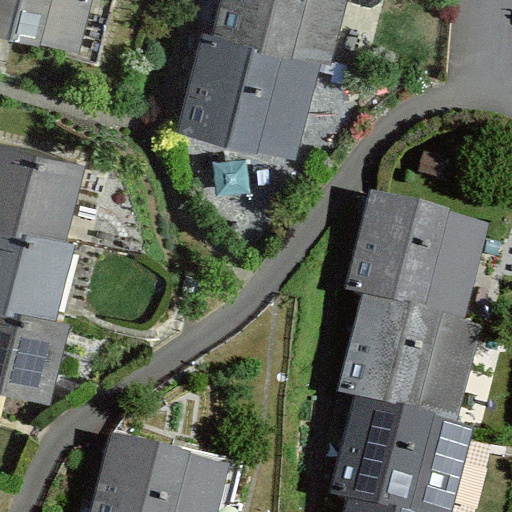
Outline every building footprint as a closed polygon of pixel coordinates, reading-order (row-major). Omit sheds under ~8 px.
[(0,0),(0,27),(27,35),(25,41),(98,61),(114,0),(0,0)] [(221,0),(215,30),(318,55),(329,57),(342,0),(221,0)] [(451,0),(402,0),(398,70),(446,74),(451,0)] [(295,150),(318,55),(215,30),(201,27),(179,122),(295,150)] [(0,220),(64,238),(84,163),(0,140),(0,220)] [(362,298),(459,322),(483,227),(371,198),(347,294),(362,298)] [(0,301),(54,316),(74,241),(64,238),(0,220),(0,301)] [(357,399),(454,424),(478,327),(459,322),(362,298),(337,394),(357,399)] [(69,320),(54,316),(0,301),(0,379),(49,393),(69,320)] [(349,504),(380,511),(449,511),(471,428),(454,424),(357,399),(332,500),(349,504)] [(230,511),(241,466),(115,435),(95,511),(230,511)]
